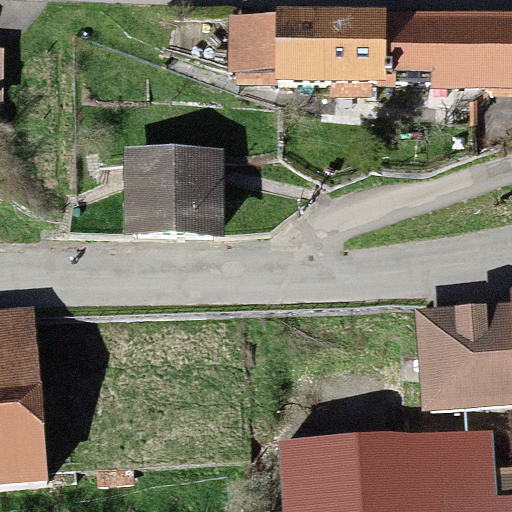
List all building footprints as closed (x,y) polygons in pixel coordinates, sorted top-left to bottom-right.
[(511,33),(234,33),(233,102),(511,101),(511,33)] [(220,168),(133,169),(135,257),(221,255),(220,168)] [(511,431),(511,318),(496,319),(496,329),(497,433),(511,431)] [(0,507),(51,503),(34,327),(0,330),(0,507)] [(497,433),(496,329),(401,330),(401,434),(497,433)] [(477,511),(475,455),(270,464),(272,511),(477,511)]
